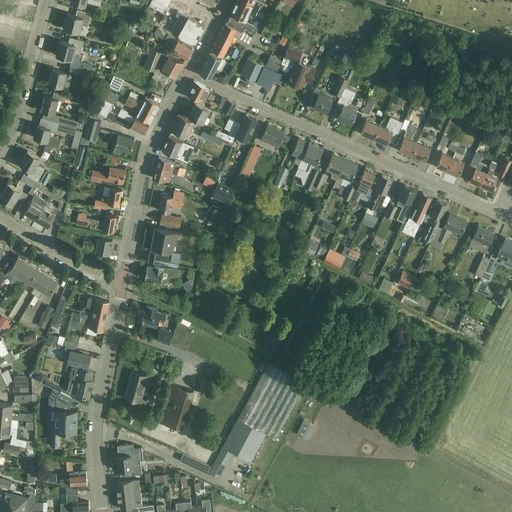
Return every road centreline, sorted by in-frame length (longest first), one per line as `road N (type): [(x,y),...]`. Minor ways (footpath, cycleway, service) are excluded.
road 1 (residential): [(511,225),(189,73)]
road 2 (tertiary): [(101,511),(96,436),(123,286)]
road 3 (tertiary): [(123,286),(157,133),(189,73)]
road 4 (residential): [(0,161),(48,0)]
road 5 (residential): [(123,286),(0,220)]
